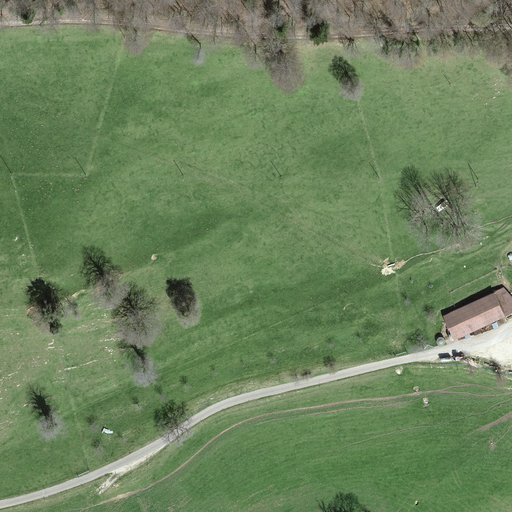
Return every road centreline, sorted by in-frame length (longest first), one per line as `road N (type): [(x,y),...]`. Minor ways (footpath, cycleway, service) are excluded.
road 1 (track): [(0,504),(125,461),(234,400),(456,347),(511,325)]
road 2 (track): [(0,24),(511,37)]
